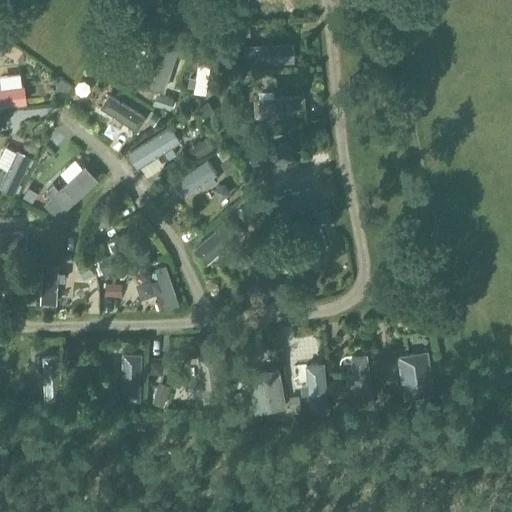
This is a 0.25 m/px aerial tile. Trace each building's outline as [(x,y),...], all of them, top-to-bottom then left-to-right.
[(235,0),(237,18),(287,16),(286,0),(235,0)] [(163,89),(177,47),(154,39),(140,82),(163,89)] [(292,42),(242,45),(243,64),(293,61),(292,42)] [(194,87),(193,92),(205,94),(210,63),(198,61),(195,78),(194,87)] [(1,89),(0,88),(0,106),(24,103),(22,86),(21,86),(16,87),(1,89)] [(108,93),(99,106),(136,130),(144,117),(108,93)] [(259,98),(253,99),(254,117),(303,114),(303,96),(273,98),(259,98)] [(15,120),(6,127),(0,119),(0,137),(5,134),(13,145),(26,134),(15,120)] [(169,125),(127,152),(138,168),(163,152),(170,147),(179,141),(169,125)] [(288,141),(247,153),(252,170),(293,158),(288,141)] [(6,170),(0,182),(0,188),(12,194),(30,156),(16,150),(15,152),(6,170)] [(229,156),(219,161),(218,163),(225,173),(236,166),(229,156)] [(207,160),(174,181),(183,194),(202,182),(212,176),(216,173),(207,160)] [(81,167),(67,180),(58,189),(52,183),(44,190),(50,196),(43,203),(55,217),(96,179),(83,165),(81,167)] [(309,189),(265,201),(269,218),(314,205),(309,189)] [(242,221),(252,214),(245,203),(234,210),(242,221)] [(230,216),(193,249),(205,263),(225,245),(238,234),(242,230),(230,216)] [(306,218),(287,224),(301,268),(320,262),(306,218)] [(25,232),(0,233),(0,248),(26,248),(25,232)] [(264,240),(247,247),(265,294),(282,288),(264,240)] [(112,254),(98,259),(103,273),(144,259),(138,244),(136,245),(112,254)] [(42,264),(40,304),(57,304),(58,281),(58,272),(59,265),(42,264)] [(166,264),(154,268),(162,291),(168,308),(179,304),(166,264)] [(77,310),(79,297),(58,295),(57,307),(77,310)] [(427,351),(396,356),(402,403),(434,399),(427,351)] [(216,353),(198,355),(203,401),(221,399),(216,353)] [(366,353),(350,355),(352,372),(353,382),(355,409),(372,407),(366,353)] [(121,354),(119,400),(139,400),(140,354),(121,354)] [(58,356),(41,356),(42,374),(42,384),(43,402),(59,401),(58,356)] [(322,362),(305,364),(307,384),(308,394),(310,414),(327,412),(322,362)] [(278,367),(247,371),(254,409),(284,405),(278,367)] [(161,407),(166,392),(155,388),(150,403),(161,407)]
